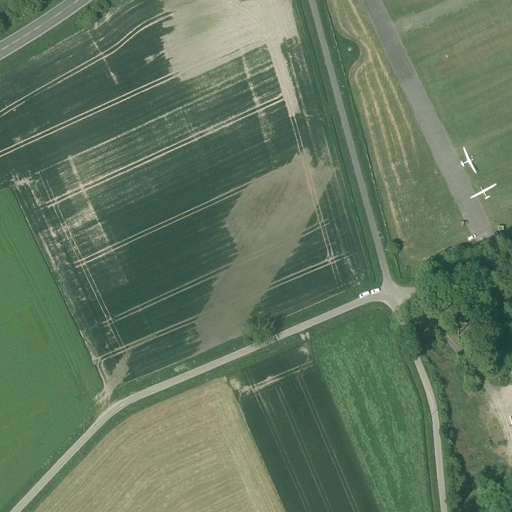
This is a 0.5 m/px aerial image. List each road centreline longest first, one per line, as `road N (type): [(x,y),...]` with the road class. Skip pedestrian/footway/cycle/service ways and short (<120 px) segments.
road 1 (unclassified): [(15,511),(124,403),(390,294),(428,388),(444,511)]
road 2 (track): [(311,0),(390,294)]
road 3 (track): [(390,294),(511,257)]
